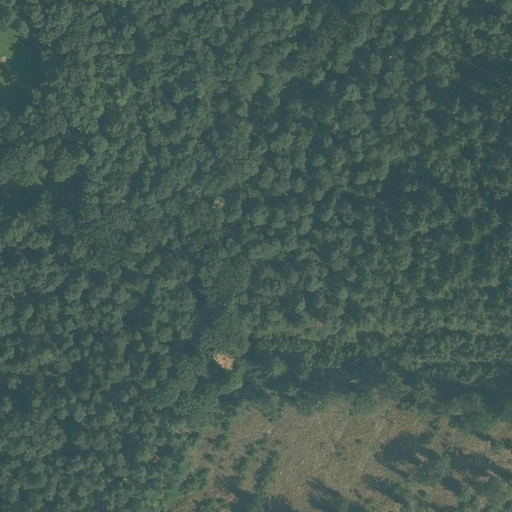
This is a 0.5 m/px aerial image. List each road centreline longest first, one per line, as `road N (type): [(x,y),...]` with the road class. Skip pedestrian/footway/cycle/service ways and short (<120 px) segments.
road 1 (track): [(54,511),(227,287),(287,244),(357,142),(378,73),(444,0)]
road 2 (track): [(0,343),(44,323),(95,328),(127,352),(158,402),(392,374),(511,394)]
